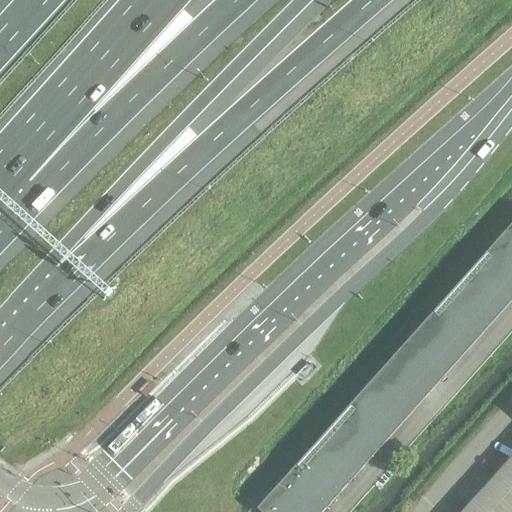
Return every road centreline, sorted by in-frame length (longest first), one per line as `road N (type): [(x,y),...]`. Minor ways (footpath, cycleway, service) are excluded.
road 1 (tertiary): [(460,161),(400,193),(96,487),(56,502)]
road 2 (tertiary): [(125,511),(430,216),(460,161)]
road 3 (motorway): [(60,274),(372,0)]
road 4 (motorway): [(60,274),(112,195),(304,0)]
road 5 (motorway): [(18,158),(237,0)]
road 6 (motorway): [(18,158),(160,0)]
